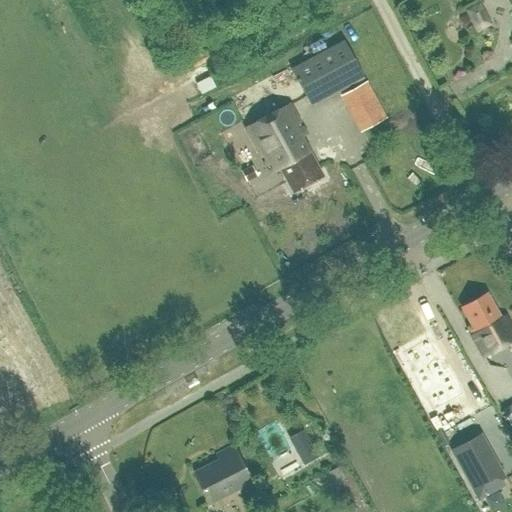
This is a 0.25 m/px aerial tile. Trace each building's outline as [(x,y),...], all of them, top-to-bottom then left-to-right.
[(291,69),(311,105),(363,77),(344,40),(291,69)] [(280,168),(293,192),(322,176),(300,137),(305,134),(289,104),(245,127),(270,173),(280,168)] [(379,106),(356,118),(362,130),(385,118),(379,106)] [(245,182),(256,176),(251,165),(240,171),(245,182)] [(472,330),(469,332),(482,358),(511,341),(511,330),(503,314),(500,315),(487,292),(460,308),(472,330)] [(427,340),(401,354),(412,372),(410,373),(431,412),(463,394),(447,367),(443,369),(427,340)] [(511,403),(501,410),(502,413),(511,430),(511,403)] [(268,435),(283,469),(302,460),(287,427),(268,435)] [(500,480),(476,436),(450,450),(477,499),(503,485),(500,480)] [(232,446),(215,455),(218,461),(193,474),(207,502),(249,481),(232,446)]
